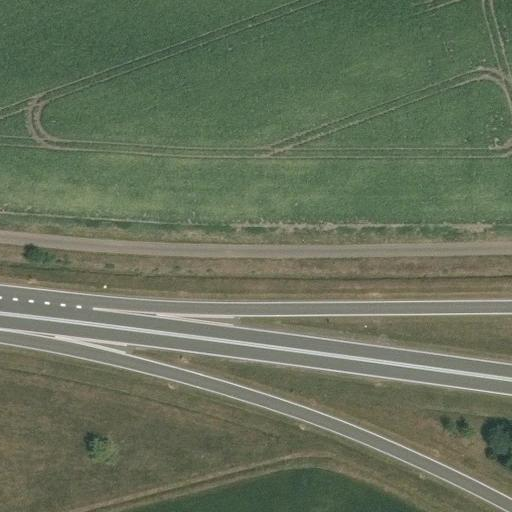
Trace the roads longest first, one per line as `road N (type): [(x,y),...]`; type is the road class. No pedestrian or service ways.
road 1 (trunk): [(0,317),(376,443),(511,507)]
road 2 (unclassified): [(511,249),(211,252),(0,238)]
road 3 (trunk): [(511,381),(77,321)]
road 4 (trunk): [(511,310),(239,310),(77,321)]
